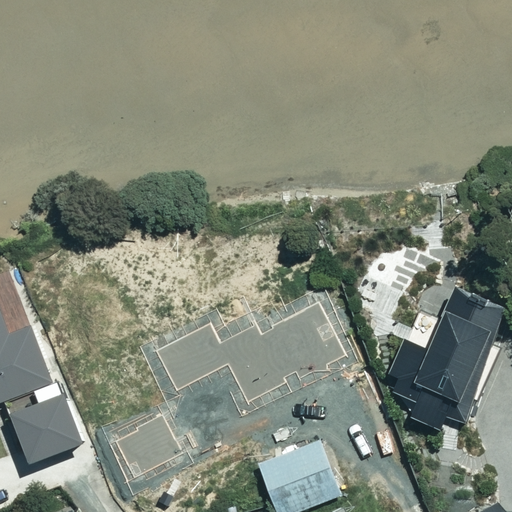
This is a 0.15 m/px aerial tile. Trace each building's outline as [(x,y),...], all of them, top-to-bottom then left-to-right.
[(99,324),(86,310),(55,338),(77,363),(91,400),(169,370),(185,411),(222,397),(182,292),(99,324)] [(404,393),(403,398),(429,408),(422,423),(451,436),(459,422),(478,429),(511,330),(511,311),(466,292),(451,329),(459,332),(446,358),(416,345),(398,379),(405,382),(399,392),(404,393)] [(16,338),(0,295),(0,407),(60,386),(38,330),(16,338)] [(264,320),(219,336),(248,418),(277,408),(358,379),(335,316),(271,339),(264,320)] [(97,450),(78,401),(23,423),(42,471),(97,450)] [(265,466),(293,455),(277,408),(248,418),(265,466)] [(281,511),(310,511),(349,498),(329,443),(293,455),(265,466),(281,511)]
